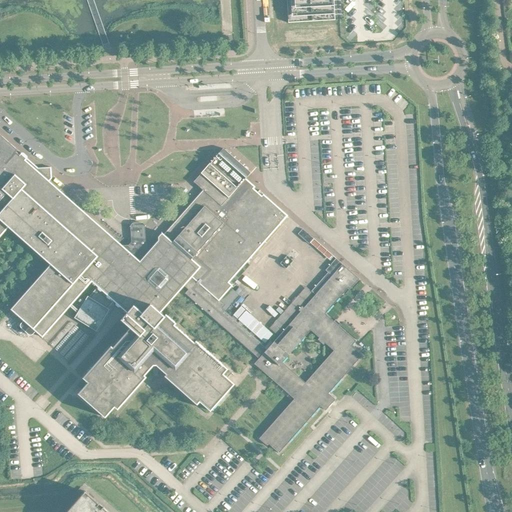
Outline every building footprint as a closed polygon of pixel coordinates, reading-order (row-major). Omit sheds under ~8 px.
[(287,0),(289,20),(289,22),(313,21),(334,19),(336,19),(334,0),(287,0)] [(0,236),(9,226),(51,264),(11,308),(27,322),(22,327),(29,333),(30,333),(34,328),(43,336),(71,305),(78,312),(75,317),(97,331),(110,308),(108,307),(114,300),(117,302),(116,303),(116,304),(119,306),(120,306),(121,306),(128,312),(122,319),(131,327),(114,347),(112,345),(81,380),(86,385),(79,393),(106,417),(116,406),(119,409),(147,376),(145,375),(154,365),(157,364),(167,373),(166,375),(198,404),(200,401),(211,410),(235,383),(227,376),(232,371),(197,340),(195,342),(175,324),(177,322),(166,313),(165,315),(161,312),(185,285),(189,289),(186,293),(260,358),(255,363),(295,398),(260,438),(267,445),(269,443),(280,452),(321,406),(325,409),(335,397),(329,392),(363,355),(352,345),(357,340),(340,326),(342,324),(336,319),(335,320),(326,313),(349,287),(351,288),(360,278),(343,263),(304,307),(303,305),(299,309),(301,311),(268,348),(254,335),(256,334),(265,342),(273,333),(242,305),(234,314),(232,316),(227,311),(241,295),(232,286),(233,285),(229,282),(250,258),(256,252),(288,215),(264,193),(262,195),(251,185),(252,183),(246,178),(251,172),(251,171),(225,148),(223,148),(218,155),(217,155),(217,156),(216,157),(215,156),(214,156),(214,158),(214,159),(211,160),(211,161),(212,161),(211,162),(210,162),(210,163),(194,181),(203,189),(164,233),(162,232),(159,236),(159,240),(156,243),(149,243),(147,246),(147,247),(141,248),(140,244),(139,244),(139,248),(132,248),(132,247),(129,244),(123,245),(41,172),(40,167),(38,167),(0,133),(0,236)] [(308,231),(305,227),(304,228),(303,228),(299,233),(310,243),(314,238),(307,231),(308,231)] [(337,258),(326,269),(329,271),(312,290),(316,294),(343,263),(337,258)] [(67,511),(110,511),(86,490),(67,511)]
